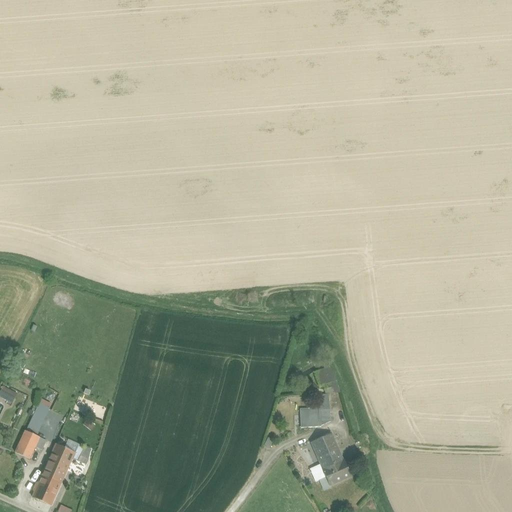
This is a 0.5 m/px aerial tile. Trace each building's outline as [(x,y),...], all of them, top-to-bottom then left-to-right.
[(326,370),(316,374),(321,387),(325,385),(327,391),(332,390),(333,393),(339,391),(330,369),(329,369),(328,366),(325,368),(326,370)] [(0,390),(0,396),(22,406),(27,397),(2,386),(0,390)] [(317,396),(318,409),(329,409),(328,395),(317,396)] [(25,432),(35,436),(47,410),(37,405),(25,432)] [(321,426),(330,422),(329,409),(318,409),(308,409),(308,412),(300,412),(301,428),(320,427),(321,426)] [(86,420),(83,425),(91,430),(95,425),(86,420)] [(25,432),(15,453),(29,460),(35,448),(39,438),(35,436),(25,432)] [(332,435),(311,443),(320,465),(310,470),(315,481),(320,479),(323,488),(350,476),(332,435)] [(46,441),(39,438),(35,448),(41,451),(46,441)] [(371,448),(376,446),(373,438),(368,440),(371,448)] [(42,476),(61,485),(74,454),(55,445),(42,476)] [(33,498),(51,506),(61,485),(42,476),(33,498)]
